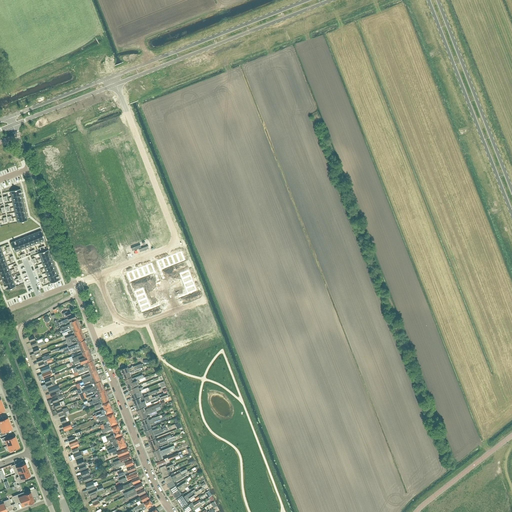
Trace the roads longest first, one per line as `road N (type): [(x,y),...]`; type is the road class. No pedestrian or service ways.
road 1 (residential): [(98,274),(164,250),(173,238),(115,84)]
road 2 (residential): [(170,511),(79,294)]
road 3 (secondary): [(115,84),(330,0)]
road 4 (secondary): [(428,0),(511,214)]
road 5 (secondary): [(307,0),(112,76)]
road 6 (secondary): [(511,191),(437,0)]
road 7 (tertiary): [(66,511),(0,347)]
road 8 (unclassified): [(79,294),(27,320),(19,333),(52,419)]
road 9 (residential): [(75,283),(21,146)]
road 10 (unclassified): [(415,511),(511,434)]
road 11 (residential): [(98,274),(124,323),(188,304)]
